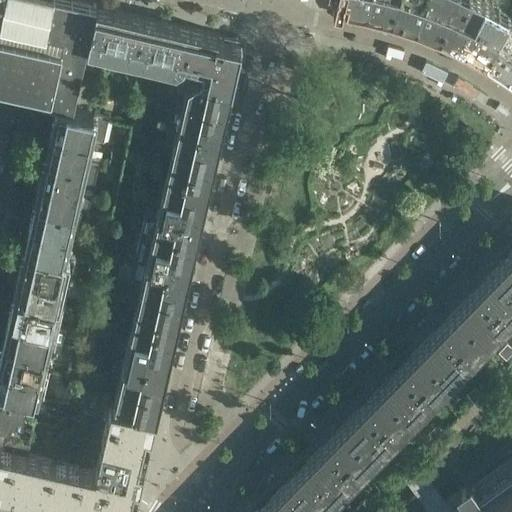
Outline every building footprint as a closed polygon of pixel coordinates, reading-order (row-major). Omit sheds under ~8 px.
[(87,42),(96,5),(75,0),(52,0),(45,31),(23,26),(11,23),(15,6),(4,3),(4,2),(3,2),(3,1),(3,0),(0,0),(0,83),(9,85),(50,95),(49,101),(56,103),(73,107),(87,42)] [(391,10),(393,0),(367,0),(367,4),(371,5),(391,10)] [(416,19),(423,0),(393,0),(391,10),(412,18),(416,19)] [(439,29),(451,0),(423,0),(416,19),(420,20),(439,29)] [(463,40),(483,0),(451,0),(439,29),(459,38),(463,40)] [(484,52),(506,16),(498,12),(501,8),(485,0),(483,0),(463,40),(466,42),(484,52)] [(111,48),(120,10),(96,5),(87,42),(111,48)] [(135,53),(144,16),(120,10),(111,48),(135,53)] [(159,58),(167,21),(144,16),(135,53),(159,58)] [(507,67),(511,58),(511,19),(506,16),(484,52),(507,67)] [(183,58),(191,26),(167,21),(159,58),(179,63),(184,60),(185,59),(183,58)] [(221,54),(225,34),(191,26),(183,58),(185,59),(203,63),(221,54)] [(231,85),(241,42),(240,41),(238,38),(238,37),(225,34),(221,54),(203,63),(200,77),(231,85)] [(231,85),(200,77),(196,77),(191,80),(170,169),(209,178),(231,85)] [(83,159),(93,112),(73,107),(56,103),(45,150),(83,159)] [(72,205),(83,159),(45,150),(35,197),(72,205)] [(199,224),(209,178),(170,169),(160,215),(199,224)] [(62,252),(72,205),(35,197),(24,243),(62,252)] [(156,411),(185,283),(199,224),(160,215),(117,402),(156,411)] [(66,253),(62,252),(24,243),(19,267),(61,276),(66,253)] [(511,248),(509,251),(510,252),(498,266),(511,279),(511,248)] [(116,269),(119,255),(103,252),(100,265),(116,269)] [(490,333),(511,310),(511,279),(498,266),(485,279),(484,278),(472,290),(473,291),(460,304),(490,333)] [(55,300),(61,276),(19,267),(14,290),(55,300)] [(45,347),(55,300),(14,290),(3,337),(45,347)] [(490,333),(460,304),(447,317),(446,317),(440,323),(471,353),(490,333)] [(471,353),(440,323),(434,329),(435,329),(422,343),(452,372),(471,353)] [(0,361),(39,370),(45,347),(3,337),(0,351),(0,361)] [(511,352),(511,346),(507,342),(503,347),(510,354),(511,352)] [(452,372),(422,343),(409,356),(408,355),(403,361),(433,391),(452,372)] [(510,354),(503,347),(498,351),(506,358),(510,354)] [(34,395),(39,370),(0,361),(0,387),(26,393),(25,393),(34,395)] [(433,391),(403,361),(397,367),(397,368),(384,381),(414,411),(433,391)] [(414,411),(384,381),(371,395),(371,394),(365,400),(395,430),(414,411)] [(482,393),(475,386),(470,390),(478,398),(482,393)] [(9,416),(11,409),(16,410),(18,403),(23,404),(25,393),(26,393),(0,387),(0,424),(2,426),(5,415),(9,416)] [(478,398),(470,390),(466,395),(474,402),(478,398)] [(395,430),(365,400),(359,406),(359,407),(346,420),(376,449),(395,430)] [(152,432),(151,431),(156,411),(117,402),(114,413),(109,412),(96,468),(140,478),(144,464),(145,463),(145,462),(146,461),(147,460),(147,459),(147,458),(147,456),(146,456),(146,455),(149,440),(150,440),(151,438),(152,437),(152,436),(152,435),(152,433),(152,432)] [(376,449),(346,420),(333,433),(327,439),(357,469),(376,449)] [(444,431),(437,424),(432,428),(440,435),(444,431)] [(440,435),(432,428),(428,433),(436,440),(440,435)] [(357,469),(327,439),(321,445),(322,445),(309,459),(339,488),(357,469)] [(57,508),(68,461),(0,445),(0,494),(6,496),(7,498),(8,498),(9,499),(10,499),(12,499),(13,499),(14,499),(15,498),(30,502),(30,503),(31,504),(32,504),(33,505),(35,505),(36,505),(39,504),(57,508)] [(339,488),(309,459),(295,472),(295,471),(289,477),(320,507),(339,488)] [(448,511),(452,510),(453,511),(511,511),(511,466),(478,492),(470,481),(444,499),(416,460),(406,470),(402,474),(429,511),(448,511)] [(140,484),(139,483),(140,478),(96,468),(68,461),(57,508),(74,511),(73,511),(98,511),(99,511),(100,511),(106,511),(130,497),(131,493),(137,494),(137,492),(138,491),(139,490),(140,489),(140,487),(140,486),(140,485),(140,484)] [(406,470),(399,463),(394,467),(402,474),(406,470)] [(402,474),(394,467),(390,472),(398,479),(402,474)] [(314,511),(320,507),(289,477),(283,483),(284,484),(271,497),(282,509),(282,511),(314,511)] [(410,511),(421,501),(414,494),(395,511),(410,511)] [(282,511),(282,509),(271,497),(259,509),(258,507),(253,511),(282,511)] [(365,511),(369,508),(361,501),(357,506),(363,511),(365,511)]
